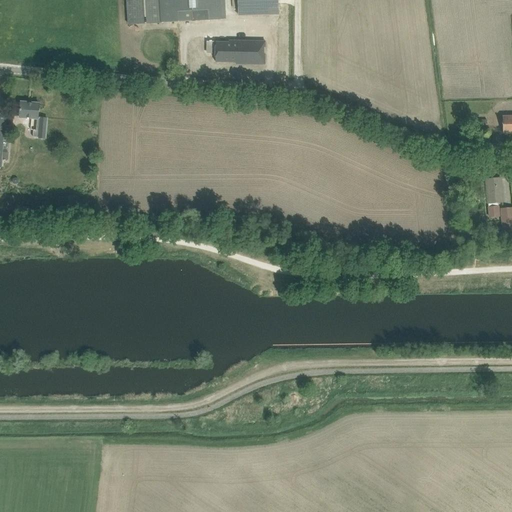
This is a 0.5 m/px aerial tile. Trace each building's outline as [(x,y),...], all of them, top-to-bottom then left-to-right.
[(126,0),(128,24),(224,19),(222,0),(126,0)] [(237,0),(238,14),(278,12),(278,0),(237,0)] [(215,42),(215,62),(236,62),(235,64),(264,64),(264,41),(233,41),(233,43),(215,42)] [(20,103),(20,113),(19,117),(31,118),(30,130),(33,130),(33,137),(39,138),(45,139),(47,118),(40,118),(38,118),(39,104),(20,103)] [(0,113),(0,167),(1,168),(2,159),(9,160),(9,153),(2,152),(3,142),(5,114),(0,113)] [(511,116),(502,116),(502,123),(503,133),(511,133),(511,116)] [(487,120),(475,120),(475,129),(487,128),(487,120)] [(501,178),(486,179),(489,217),(499,216),(498,202),(503,202),(501,178)] [(511,220),(501,221),(503,239),(511,238),(511,220)] [(461,229),(462,242),(476,241),(475,228),(461,229)]
